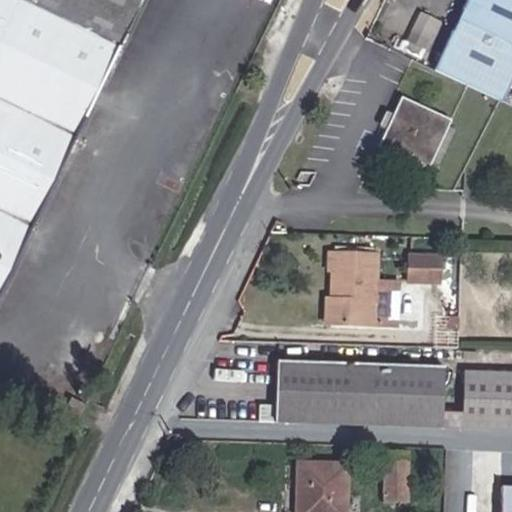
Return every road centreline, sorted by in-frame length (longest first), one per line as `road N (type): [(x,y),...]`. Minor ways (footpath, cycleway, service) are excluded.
road 1 (secondary): [(341,0),(91,511)]
road 2 (unknown): [(106,261),(216,0)]
road 3 (unknown): [(258,170),(511,196)]
